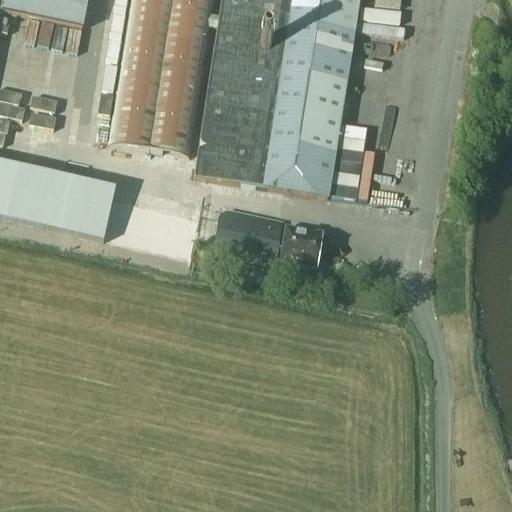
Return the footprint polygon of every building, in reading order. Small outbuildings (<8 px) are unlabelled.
[(2,0),(0,12),(0,19),(83,34),(89,0),(2,0)] [(213,0),(128,0),(106,148),(189,160),(209,30),(217,31),(194,182),(326,202),(356,0),(221,0),(218,21),(210,20),(213,0)] [(388,180),(421,185),(426,156),(425,156),(443,48),(435,46),(440,14),(385,4),(381,29),(393,31),(391,43),(380,41),(369,102),(388,105),(383,134),(371,132),(367,156),(391,160),(388,180)] [(32,57),(51,60),(54,36),(35,34),(32,57)] [(51,106),(53,96),(25,88),(22,98),(51,106)] [(113,195),(0,169),(0,221),(102,245),(113,195)] [(277,266),(314,274),(321,238),(284,230),(277,266)]
